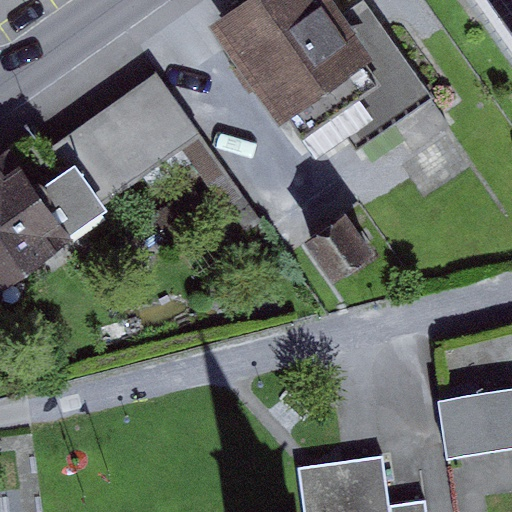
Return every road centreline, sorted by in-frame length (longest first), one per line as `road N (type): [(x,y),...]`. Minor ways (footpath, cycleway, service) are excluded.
road 1 (track): [(511,291),(0,419)]
road 2 (residential): [(0,84),(120,0)]
